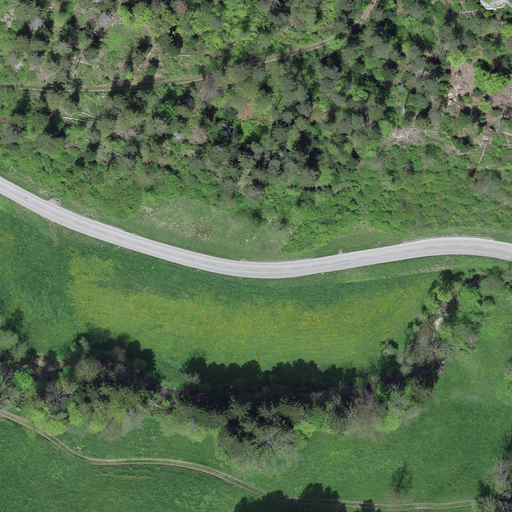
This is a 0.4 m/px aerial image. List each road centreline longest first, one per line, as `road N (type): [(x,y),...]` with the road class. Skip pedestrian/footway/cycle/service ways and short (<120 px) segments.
road 1 (track): [(0,409),(86,459),(202,465),(319,502),(511,505)]
road 2 (secondary): [(511,252),(443,245),(292,269),(229,267),(106,233),(0,184)]
road 3 (track): [(373,0),(357,25),(329,40),(183,81),(0,86)]
